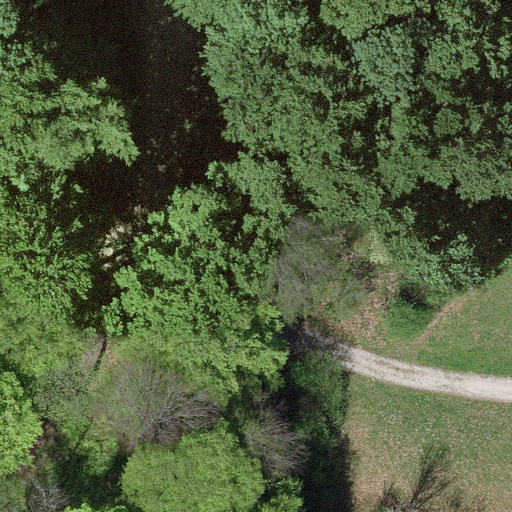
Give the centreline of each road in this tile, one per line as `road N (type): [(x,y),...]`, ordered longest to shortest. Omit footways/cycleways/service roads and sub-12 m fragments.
road 1 (track): [(134,255),(157,278),(296,345),(377,372),(511,394)]
road 2 (track): [(0,482),(106,315),(134,255)]
road 3 (track): [(154,0),(155,96),(134,255)]
